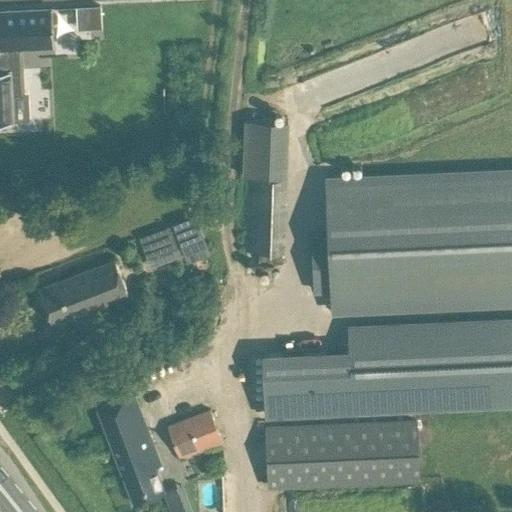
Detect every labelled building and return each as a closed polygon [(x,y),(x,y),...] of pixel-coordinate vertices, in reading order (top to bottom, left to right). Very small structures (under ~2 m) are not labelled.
[(53,6),(0,9),(0,47),(18,46),(55,44),(53,6)] [(0,125),(7,125),(6,120),(13,120),(12,92),(24,92),(23,68),(19,69),(18,46),(0,47),(0,125)] [(333,309),(511,300),(511,168),(327,177),(329,236),(313,236),(315,289),(332,288),(333,309)] [(76,194),(73,183),(73,181),(55,187),(58,199),(76,194)] [(139,235),(151,266),(185,253),(188,262),(211,253),(196,213),(139,235)] [(283,263),(283,249),(259,249),(259,263),(283,263)] [(52,321),(128,292),(116,258),(39,288),(52,321)] [(196,299),(171,303),(173,319),(198,315),(196,299)] [(266,412),(511,401),(511,318),(349,326),(350,350),(263,354),(266,412)] [(134,392),(99,405),(135,501),(165,490),(156,466),(161,463),(134,392)] [(180,456),(223,440),(211,408),(168,425),(180,456)] [(269,484),(296,483),(419,477),(417,420),(267,426),(269,484)]
